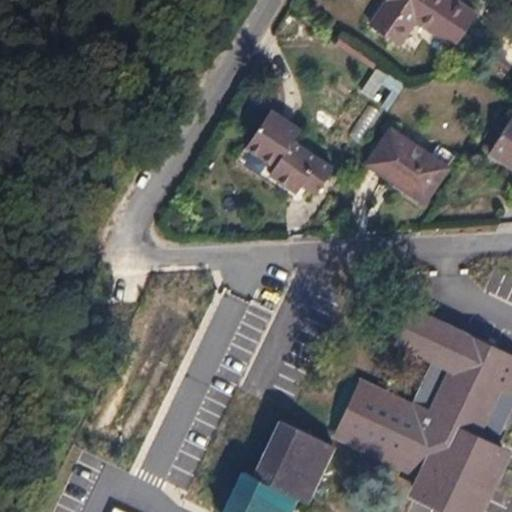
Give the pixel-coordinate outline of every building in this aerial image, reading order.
[(473,19),(444,0),(388,0),(368,30),(398,50),(413,28),(450,52),(473,19)] [(375,65),(360,93),(388,108),(403,80),(375,65)] [(289,145),(295,137),(264,116),(241,151),(270,172),(264,180),(294,199),(299,191),(315,201),(334,174),(289,145)] [(511,120),(487,158),(510,173),(511,171),(511,120)] [(387,134),(364,170),(395,191),(397,187),(424,205),(452,163),(438,154),(432,164),(387,134)] [(408,495),(433,511),(435,511),(478,511),(504,460),(487,452),(511,398),(511,366),(412,319),(399,347),(436,366),(412,415),(362,391),(339,440),(417,476),(408,495)] [(299,492),(309,497),(331,451),(278,426),(252,482),(242,477),(224,511),(289,511),(294,503),(299,492)] [(304,507),(309,497),(299,492),(294,503),(304,507)]
